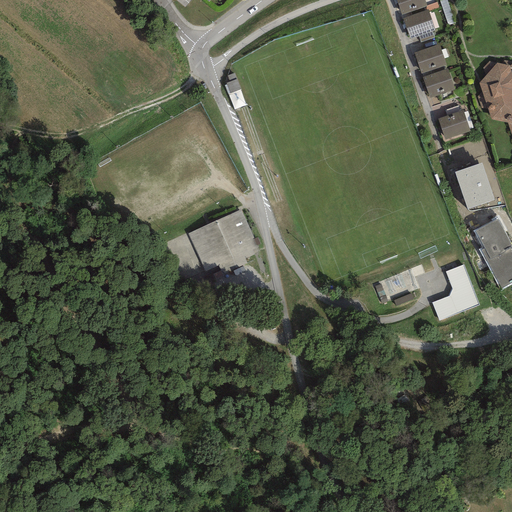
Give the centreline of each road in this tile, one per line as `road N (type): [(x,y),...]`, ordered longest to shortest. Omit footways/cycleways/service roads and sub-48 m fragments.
road 1 (unclassified): [(207,73),(255,191),(310,434),(347,511)]
road 2 (track): [(207,73),(69,139),(8,125)]
road 3 (residential): [(389,0),(451,182)]
road 4 (residential): [(207,73),(282,17),(332,0)]
